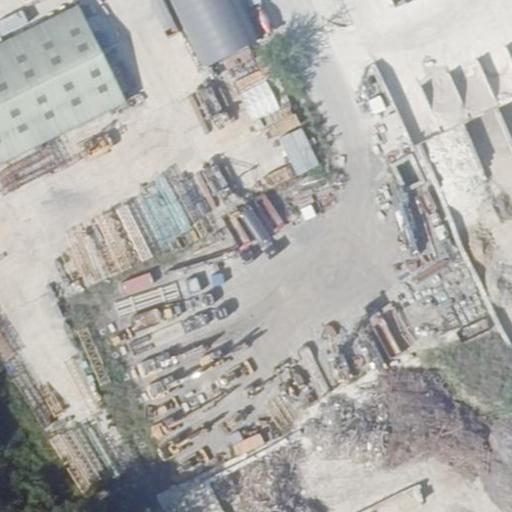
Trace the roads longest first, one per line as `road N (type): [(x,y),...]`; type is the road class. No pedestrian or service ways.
road 1 (unknown): [(137,0),(333,373)]
road 2 (unknown): [(321,78),(459,0)]
